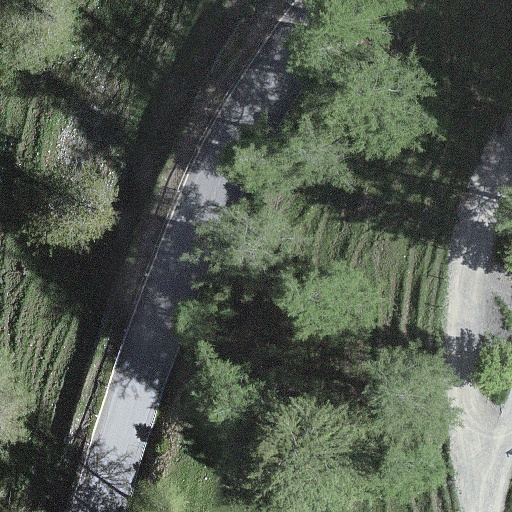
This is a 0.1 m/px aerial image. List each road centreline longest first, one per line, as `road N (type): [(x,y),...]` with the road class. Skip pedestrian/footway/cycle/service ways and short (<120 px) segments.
road 1 (unclassified): [(113,511),(207,226),(290,69),(344,0)]
road 2 (track): [(511,187),(485,293),(480,367),(492,496)]
